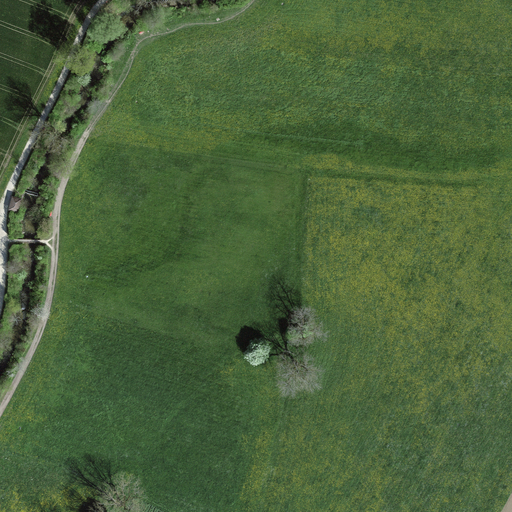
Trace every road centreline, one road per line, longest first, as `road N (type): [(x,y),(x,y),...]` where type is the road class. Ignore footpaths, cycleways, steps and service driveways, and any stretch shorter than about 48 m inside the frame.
road 1 (track): [(0,215),(80,31),(102,0)]
road 2 (track): [(58,193),(50,296),(0,409)]
